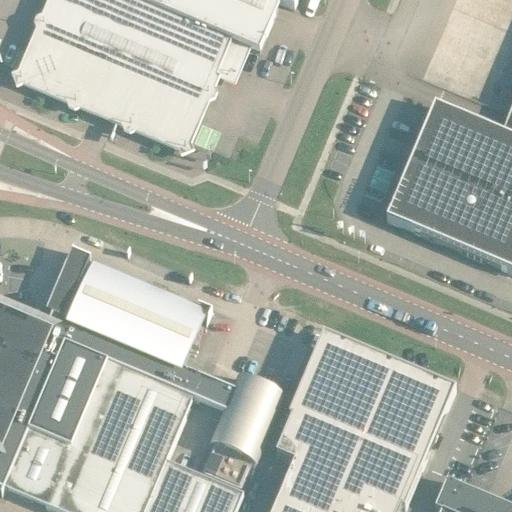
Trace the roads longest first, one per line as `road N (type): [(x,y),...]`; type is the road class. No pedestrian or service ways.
road 1 (tertiary): [(511,356),(243,243)]
road 2 (unclassified): [(243,243),(344,0)]
road 3 (tertiary): [(220,233),(0,130)]
road 4 (tertiary): [(0,169),(220,233)]
road 5 (unknown): [(406,511),(472,339)]
